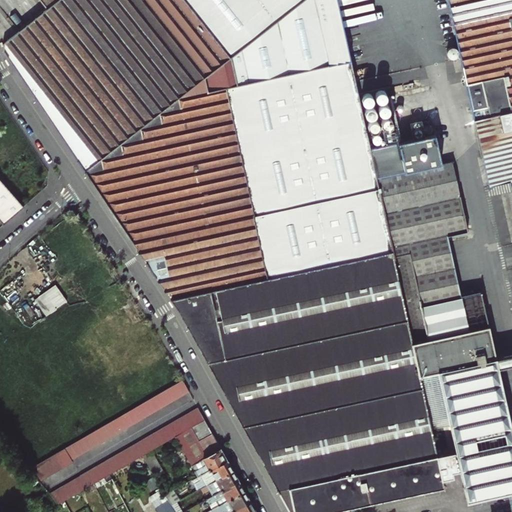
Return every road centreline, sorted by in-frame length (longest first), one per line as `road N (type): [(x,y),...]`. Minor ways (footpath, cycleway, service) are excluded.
road 1 (tertiary): [(274,511),(163,310),(79,187)]
road 2 (tertiary): [(79,187),(0,67)]
